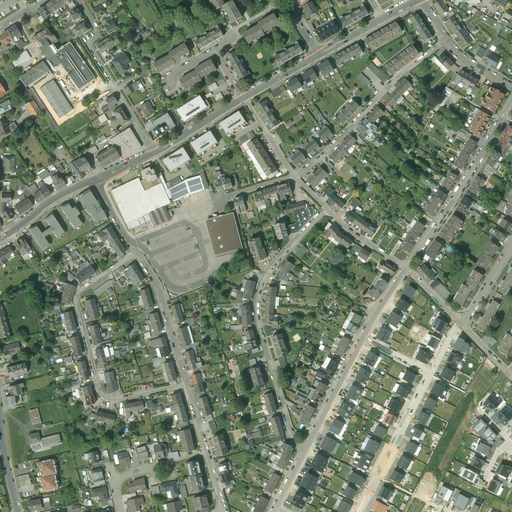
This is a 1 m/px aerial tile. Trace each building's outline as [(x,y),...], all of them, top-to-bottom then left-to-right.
[(53,0),(52,1),(57,9),(60,8),(64,5),(61,0),(53,0)] [(222,0),(209,0),(216,11),(223,6),(225,5),(222,0)] [(367,0),(373,9),(380,5),(377,0),(367,0)] [(491,0),(492,1),(501,7),(500,9),(504,11),(510,0),(491,0)] [(52,1),(45,6),(45,5),(50,14),(53,12),(55,11),(57,9),(52,1)] [(225,5),(223,6),(232,22),(242,17),(233,1),(225,5)] [(444,5),(443,6),(439,1),(433,6),(441,16),(448,10),(444,5)] [(304,6),(303,7),(306,12),(314,7),(312,2),(310,3),(304,6)] [(45,5),(38,10),(46,23),(49,22),(47,18),(46,19),(45,17),(51,14),(50,14),(45,5)] [(100,6),(92,11),(97,19),(105,14),(100,6)] [(314,7),(306,12),(309,17),(316,13),(317,12),(314,7)] [(364,7),(340,20),(345,28),(369,14),(364,7)] [(81,16),(76,9),(73,10),(73,9),(71,10),(72,12),(69,13),(74,21),(79,18),(81,16)] [(274,14),(258,23),(259,25),(264,33),(280,24),(274,14)] [(432,37),(418,14),(410,19),(425,42),(432,37)] [(453,17),(446,22),(451,29),(458,24),(453,17)] [(104,26),(108,32),(115,27),(112,21),(109,23),(104,26)] [(334,21),(316,31),(319,37),(319,38),(320,38),(322,42),(339,32),(334,21)] [(85,22),(80,25),(79,23),(77,25),(83,33),(89,29),(85,22)] [(395,23),(380,31),(385,41),(401,32),(395,23)] [(458,24),(451,29),(453,31),(456,35),(462,30),(458,24)] [(76,28),(71,31),(75,37),(76,38),(83,33),(77,25),(75,26),(76,28)] [(259,25),(243,34),(248,44),(265,34),(264,33),(259,25)] [(14,26),(7,31),(12,39),(20,34),(14,26)] [(219,28),(195,41),(200,49),(224,36),(219,28)] [(40,34),(40,33),(37,35),(37,36),(31,40),(38,50),(39,50),(47,60),(54,54),(49,47),(57,41),(53,36),(51,37),(46,29),(40,34)] [(462,30),(456,35),(460,41),(467,36),(462,30)] [(7,31),(2,34),(1,36),(2,37),(0,37),(0,41),(2,45),(3,45),(2,44),(4,43),(5,45),(9,43),(9,42),(12,39),(13,40),(12,39),(7,31)] [(380,31),(364,40),(369,49),(385,41),(380,31)] [(467,36),(460,41),(465,47),(472,42),(467,36)] [(109,37),(102,41),(108,49),(114,45),(118,43),(115,38),(111,40),(109,37)] [(23,39),(16,42),(20,49),(27,46),(23,39)] [(102,41),(96,45),(101,53),(108,49),(102,41)] [(185,44),(168,53),(169,55),(173,62),(190,52),(185,44)] [(298,44),(275,57),(279,65),(303,52),(298,44)] [(358,44),(334,57),(338,65),(362,51),(358,44)] [(413,45),(398,56),(405,65),(419,54),(413,45)] [(485,53),(479,50),(476,55),(481,59),(485,53)] [(26,51),(11,59),(15,66),(23,61),(24,62),(30,58),(26,51)] [(248,75),(235,51),(227,56),(240,80),(248,75)] [(125,54),(113,62),(120,74),(125,71),(125,72),(126,71),(123,66),(130,62),(125,54)] [(449,59),(443,54),(437,59),(443,65),(449,59)] [(169,55),(152,65),(157,73),(174,64),(173,62),(169,55)] [(499,61),(489,55),(487,59),(486,61),(495,67),(499,61)] [(398,56),(383,68),(390,76),(405,65),(398,56)] [(449,59),(443,65),(448,70),(454,64),(449,59)] [(211,60),(195,69),(196,71),(200,79),(216,70),(211,60)] [(328,60),(323,63),(329,73),(334,70),(328,60)] [(43,62),(19,79),(25,87),(49,71),(43,62)] [(323,63),(318,66),(323,76),(329,73),(323,63)] [(371,63),(366,68),(383,83),(388,78),(371,63)] [(312,69),(307,72),(312,81),(317,78),(316,75),(312,69)] [(143,70),(138,73),(142,79),(147,76),(143,70)] [(458,75),(455,81),(459,83),(465,73),(461,70),(458,75)] [(196,71),(180,80),(185,90),(201,81),(200,79),(196,71)] [(312,81),(307,72),(302,75),(305,81),(307,84),(312,81)] [(465,73),(459,83),(463,86),(470,75),(465,73)] [(369,82),(361,74),(357,78),(365,86),(369,82)] [(470,75),(463,86),(468,88),(474,78),(470,75)] [(300,84),(297,78),(292,81),(297,90),(302,87),(300,84)] [(468,88),(467,90),(467,91),(470,93),(471,93),(472,91),(475,87),(478,80),(474,78),(468,88)] [(131,85),(129,83),(125,86),(126,87),(123,89),(127,96),(144,86),(140,80),(131,85)] [(411,85),(405,80),(400,85),(406,91),(411,85)] [(297,90),(292,81),(286,84),(289,90),(291,93),(297,90)] [(215,83),(207,87),(210,92),(218,87),(215,83)] [(406,91),(400,85),(395,91),(401,96),(406,91)] [(479,89),(475,87),(472,91),(471,93),(476,95),(479,89)] [(281,88),(271,93),(274,98),(283,93),(281,88)] [(489,94),(487,98),(486,98),(482,104),(487,107),(486,108),(489,110),(490,109),(494,112),(496,108),(497,109),(499,105),(498,104),(499,103),(500,103),(502,99),(504,95),(499,93),(500,92),(497,90),(496,91),(492,88),(488,93),(489,94)] [(401,96),(395,91),(390,96),(396,102),(401,96)] [(204,102),(199,95),(177,109),(186,122),(194,117),(193,116),(195,115),(196,116),(211,107),(207,100),(204,102)] [(113,96),(105,101),(108,105),(103,108),(104,111),(117,103),(113,96)] [(390,96),(384,102),(390,108),(396,102),(390,96)] [(8,101),(0,104),(0,114),(11,109),(9,106),(10,105),(11,105),(8,100),(8,101)] [(353,100),(334,120),(341,126),(360,107),(353,100)] [(33,101),(24,105),(32,119),(40,112),(33,101)] [(279,124),(264,101),(257,106),(271,129),(279,124)] [(147,103),(141,106),(144,111),(143,112),(146,117),(154,112),(151,107),(150,107),(148,103),(147,102),(147,103)] [(377,107),(372,112),(378,118),(383,113),(380,110),(377,107)] [(120,108),(112,113),(115,118),(113,119),(114,121),(124,115),(120,108)] [(490,117),(479,110),(476,115),(488,121),(490,117)] [(166,111),(161,114),(165,120),(170,117),(166,111)] [(239,111),(220,124),(228,136),(247,124),(239,111)] [(372,112),(367,118),(373,124),(378,118),(372,112)] [(105,113),(99,117),(102,123),(108,119),(105,113)] [(124,115),(114,121),(115,123),(118,121),(121,126),(129,122),(124,115)] [(488,121),(476,115),(473,119),(485,126),(488,121)] [(176,127),(170,117),(165,120),(171,129),(171,130),(176,127)] [(373,124),(367,118),(362,124),(368,129),(371,132),(372,134),(373,134),(376,130),(378,128),(373,124)] [(112,119),(103,125),(104,127),(111,123),(114,121),(113,119),(112,119)] [(485,126),(473,119),(470,124),(482,131),(485,126)] [(5,120),(0,121),(0,136),(10,133),(9,131),(12,129),(12,130),(17,127),(15,125),(13,122),(11,123),(8,125),(9,126),(8,127),(5,120)] [(362,124),(356,129),(362,135),(368,129),(362,124)] [(482,131),(470,124),(467,129),(474,133),(479,136),(482,131)] [(161,125),(154,130),(158,137),(166,133),(165,133),(171,129),(168,126),(163,129),(161,125)] [(329,129),(326,125),(321,129),(329,139),(333,135),(329,129)] [(511,127),(508,125),(503,133),(511,138),(511,137),(511,127)] [(120,134),(109,140),(113,146),(119,157),(121,160),(141,147),(129,128),(120,134)] [(464,138),(467,131),(461,128),(458,136),(464,138)] [(329,139),(321,129),(316,133),(320,137),(324,142),(329,139)] [(190,143),(198,156),(218,143),(210,130),(202,135),(203,137),(199,139),(199,138),(190,143)] [(118,131),(108,138),(109,140),(120,134),(118,131)] [(252,132),(239,140),(242,144),(255,136),(252,132)] [(511,138),(503,133),(499,140),(504,144),(507,145),(508,144),(511,138)] [(357,141),(351,135),(345,141),(351,147),(357,141)] [(316,142),(313,138),(308,142),(316,151),(320,148),(316,142)] [(257,139),(247,145),(250,149),(260,143),(257,139)] [(476,143),(469,139),(465,145),(472,149),(476,143)] [(345,141),(340,147),(346,152),(351,147),(345,141)] [(316,151),(308,142),(303,145),(307,149),(311,155),(316,151)] [(260,143),(250,149),(253,154),(263,148),(260,143)] [(472,149),(465,145),(461,152),(468,156),(472,149)] [(95,146),(89,149),(93,154),(98,151),(95,146)] [(113,146),(95,157),(101,168),(119,157),(113,146)] [(163,160),(171,173),(191,160),(183,147),(175,152),(176,154),(172,156),(171,154),(163,160)] [(340,147),(335,152),(341,158),(346,152),(340,147)] [(263,148),(253,154),(256,159),(266,152),(263,148)] [(302,153),(299,149),(294,153),(302,163),(306,159),(302,153)] [(501,155),(493,150),(489,156),(497,161),(501,155)] [(266,152),(256,159),(259,163),(269,157),(266,152)] [(341,158),(335,152),(329,158),(335,163),(341,158)] [(461,152),(457,158),(465,162),(468,156),(461,152)] [(302,163),(294,153),(289,157),(297,166),(302,163)] [(497,161),(489,156),(485,163),(493,168),(497,161)] [(84,157),(80,160),(80,159),(73,163),(79,171),(80,171),(83,169),(85,173),(86,172),(87,174),(94,171),(87,157),(84,158),(84,157)] [(269,157),(259,163),(262,168),(272,161),(269,157)] [(10,158),(4,158),(4,174),(14,174),(14,158),(10,158)] [(465,162),(457,158),(453,165),(460,170),(465,162)] [(272,161),(262,168),(265,172),(274,166),(272,161)] [(73,163),(73,162),(69,165),(75,174),(79,171),(73,163)] [(274,166),(265,172),(268,177),(278,171),(274,166)] [(145,170),(143,171),(147,179),(158,174),(157,174),(155,170),(154,169),(152,170),(151,167),(145,170)] [(328,174),(320,167),(315,173),(322,180),(328,174)] [(46,170),(41,173),(45,180),(50,176),(46,170)] [(79,171),(75,174),(77,177),(75,179),(78,182),(84,177),(80,171),(79,171)] [(220,171),(214,173),(216,177),(215,177),(215,180),(217,179),(216,177),(217,177),(219,182),(223,181),(221,176),(221,175),(220,171)] [(315,173),(314,172),(311,175),(312,175),(307,181),(314,188),(320,182),(319,181),(321,179),(322,180),(315,173)] [(457,176),(450,172),(446,178),(453,182),(457,176)] [(479,172),(473,183),(481,188),(487,177),(480,172),(479,172)] [(168,189),(161,173),(158,174),(169,199),(172,198),(168,189)] [(147,179),(141,181),(140,178),(111,190),(128,231),(151,220),(157,218),(159,222),(173,216),(171,211),(168,213),(165,206),(171,204),(169,199),(158,174),(147,179)] [(208,187),(204,174),(200,175),(205,191),(209,189),(208,187)] [(58,179),(56,175),(55,175),(50,178),(53,182),(52,183),(57,191),(66,185),(63,181),(61,178),(58,179)] [(185,180),(181,183),(168,189),(172,198),(174,203),(190,195),(205,191),(200,175),(185,180)] [(453,182),(446,178),(442,185),(448,189),(449,189),(453,182)] [(40,179),(35,182),(38,186),(39,186),(40,188),(44,185),(42,182),(40,179)] [(225,180),(223,181),(225,190),(233,187),(232,183),(230,179),(225,180)] [(219,182),(215,183),(218,192),(225,190),(223,181),(219,182)] [(289,183),(278,186),(281,200),(282,201),(285,200),(287,200),(285,195),(292,193),(289,183)] [(481,188),(473,183),(468,189),(477,194),(481,188)] [(30,186),(28,184),(25,186),(28,191),(35,187),(35,189),(37,193),(39,192),(34,184),(30,186)] [(40,188),(41,190),(39,192),(43,199),(50,194),(44,185),(40,188)] [(269,201),(267,201),(267,199),(276,196),(277,201),(281,200),(278,186),(262,191),(264,200),(266,205),(267,209),(271,208),(269,201)] [(330,187),(325,192),(329,196),(334,191),(330,187)] [(96,202),(89,190),(78,197),(85,209),(96,202)] [(446,195),(439,190),(436,194),(434,194),(433,193),(431,194),(432,197),(435,196),(443,201),(446,195)] [(10,191),(6,191),(6,195),(1,195),(1,202),(4,202),(11,202),(10,191)] [(262,191),(254,193),(252,193),(256,208),(266,205),(264,200),(262,191)] [(37,193),(33,195),(38,203),(43,199),(39,192),(37,193)] [(333,194),(327,200),(333,206),(339,200),(342,197),(339,194),(336,197),(333,194)] [(427,194),(420,206),(424,210),(432,198),(427,194)] [(435,196),(432,197),(432,198),(424,210),(423,210),(432,216),(443,201),(435,196)] [(465,196),(464,196),(460,203),(470,209),(472,207),(474,208),(473,208),(475,209),(476,209),(478,209),(479,206),(473,202),(468,198),(465,196)] [(242,197),(234,199),(236,207),(241,206),(243,212),(246,211),(242,197)] [(496,197),(490,207),(495,210),(501,200),(496,197)] [(347,204),(350,206),(351,204),(356,208),(361,202),(355,198),(354,200),(351,198),(347,204)] [(28,199),(25,201),(24,200),(21,202),(26,210),(32,206),(28,199)] [(304,202),(287,207),(285,200),(282,201),(285,214),(293,212),(296,224),(289,226),(291,234),(299,232),(315,215),(312,207),(305,208),(304,202)] [(339,200),(333,206),(338,211),(345,205),(339,200)] [(8,209),(5,211),(4,210),(4,202),(1,202),(1,213),(3,217),(2,217),(4,220),(5,219),(6,222),(10,219),(11,219),(13,218),(13,217),(8,209)] [(21,202),(17,204),(18,206),(15,207),(19,215),(26,210),(21,202)] [(69,202),(60,208),(73,229),(82,223),(77,215),(79,214),(75,207),(72,209),(69,202)] [(96,202),(85,209),(96,226),(107,219),(96,202)] [(470,209),(460,203),(456,210),(467,216),(469,216),(471,213),(470,213),(471,211),(469,210),(470,209)] [(351,211),(346,218),(353,223),(358,216),(351,211)] [(50,227),(42,233),(44,237),(53,232),(57,238),(65,233),(52,213),(45,220),(50,227)] [(214,219),(207,220),(216,256),(242,249),(233,213),(217,218),(217,215),(215,215),(215,214),(213,215),(214,219)] [(484,219),(478,214),(474,219),(480,224),(484,219)] [(453,215),(446,225),(456,232),(461,225),(460,224),(462,221),(453,215)] [(364,220),(358,216),(353,223),(359,227),(364,220)] [(511,224),(507,221),(503,219),(499,225),(503,227),(502,228),(505,229),(505,228),(508,230),(511,224)] [(370,225),(364,220),(359,227),(365,232),(370,225)] [(417,221),(413,227),(419,232),(424,226),(417,221)] [(288,237),(284,222),(274,225),(278,240),(288,237)] [(36,225),(28,229),(43,252),(50,245),(44,237),(42,233),(36,225)] [(339,231),(332,225),(327,231),(324,235),(328,238),(331,234),(334,237),(338,232),(339,232),(339,231)] [(376,229),(370,225),(365,232),(371,236),(376,229)] [(446,225),(439,235),(447,241),(449,238),(451,239),(456,232),(446,225)] [(109,226),(102,231),(103,233),(99,236),(103,242),(107,240),(115,235),(109,226)] [(413,227),(408,234),(415,238),(419,232),(413,227)] [(497,231),(495,230),(491,235),(503,242),(505,240),(505,239),(506,239),(506,237),(502,234),(499,232),(497,231)] [(339,232),(338,232),(334,237),(333,238),(341,244),(341,243),(346,238),(345,237),(339,232)] [(415,238),(408,234),(404,240),(411,245),(415,238)] [(115,235),(107,240),(112,248),(120,243),(115,235)] [(346,238),(341,243),(348,248),(353,242),(346,237),(345,237),(346,238)] [(404,240),(400,237),(396,244),(406,251),(411,245),(404,240)] [(18,241),(27,254),(32,252),(22,238),(18,241)] [(261,244),(259,238),(250,240),(251,244),(250,244),(251,248),(250,249),(252,253),(255,252),(257,260),(266,258),(264,248),(262,249),(261,244)] [(435,240),(430,247),(438,252),(440,249),(441,250),(443,246),(435,240)] [(18,241),(14,244),(23,257),(27,254),(18,241)] [(499,248),(490,241),(483,251),(484,252),(492,258),(494,254),(496,251),(497,251),(499,248)] [(120,243),(112,248),(117,256),(122,253),(125,251),(120,243)] [(308,250),(303,246),(295,254),(300,259),(308,250)] [(10,247),(7,249),(5,248),(4,250),(3,250),(2,251),(2,252),(0,253),(4,260),(10,257),(9,255),(13,253),(10,247)] [(272,253),(269,254),(270,260),(274,259),(273,256),(276,256),(276,254),(279,253),(277,247),(274,248),(274,250),(271,251),(272,253)] [(438,252),(430,247),(426,254),(433,259),(436,255),(438,252)] [(370,254),(362,249),(359,253),(358,255),(366,261),(370,254)] [(492,258),(484,252),(477,262),(486,269),(488,265),(491,262),(493,259),(492,258)] [(117,256),(115,258),(117,262),(124,257),(122,253),(117,256)] [(293,265),(287,260),(281,268),(288,272),(293,265)] [(386,271),(390,265),(385,262),(385,263),(381,261),(377,267),(380,269),(382,268),(386,271)] [(92,262),(88,264),(90,266),(94,271),(96,269),(92,262)] [(127,272),(123,274),(127,279),(132,276),(138,272),(133,264),(126,268),(129,273),(128,273),(127,273),(127,272)] [(90,266),(86,269),(83,265),(80,267),(87,278),(95,273),(94,271),(90,266)] [(396,270),(390,265),(386,271),(393,275),(396,270)] [(424,265),(417,271),(423,277),(429,271),(426,269),(427,268),(424,265)] [(79,274),(75,277),(80,283),(87,278),(80,267),(76,270),(79,274)] [(281,268),(276,275),(282,280),(288,272),(281,268)] [(429,271),(423,277),(428,283),(435,277),(432,273),(431,274),(429,271)] [(464,284),(454,300),(462,305),(471,289),(474,291),(483,275),(475,271),(466,286),(464,284)] [(74,278),(68,272),(66,274),(72,280),(74,278)] [(138,272),(132,276),(137,284),(143,279),(138,272)] [(388,282),(380,277),(374,287),(381,292),(388,282)] [(511,280),(506,277),(504,281),(502,280),(499,285),(501,286),(499,291),(504,294),(511,281),(511,280)] [(109,280),(93,291),(97,296),(112,285),(109,280)] [(255,282),(248,280),(245,289),(253,291),(255,282)] [(435,280),(430,285),(434,290),(441,283),(438,281),(437,282),(435,280)] [(75,286),(61,282),(58,291),(64,293),(72,295),(75,286)] [(369,287),(363,282),(358,289),(365,294),(369,287)] [(450,293),(441,283),(437,287),(446,297),(450,293)] [(416,290),(409,286),(404,294),(410,298),(416,290)] [(276,288),(269,287),(268,296),(274,297),(275,297),(276,288)] [(381,292),(374,287),(369,294),(372,295),(370,297),(368,298),(368,299),(372,298),(376,301),(381,292)] [(146,289),(139,291),(142,300),(150,298),(147,289),(146,289)] [(244,293),(239,291),(238,294),(237,294),(238,295),(237,297),(243,299),(243,297),(251,299),(253,291),(245,289),(244,293)] [(72,295),(64,293),(61,302),(69,304),(72,295)] [(274,297),(268,296),(266,296),(265,305),(274,306),(274,297)] [(150,298),(142,300),(145,309),(152,306),(150,298)] [(93,299),(85,301),(87,310),(96,308),(93,299)] [(400,299),(396,306),(400,309),(405,312),(410,305),(400,299)] [(493,301),(490,305),(488,303),(485,309),(487,310),(485,314),(491,317),(499,304),(493,301)] [(178,304),(171,306),(173,315),(181,313),(178,304)] [(274,306),(265,305),(264,314),(266,314),(273,315),(274,306)] [(250,306),(242,306),(243,315),(251,315),(250,306)] [(96,308),(87,310),(90,320),(98,318),(98,317),(102,315),(100,307),(96,308)] [(71,311),(63,313),(65,322),(73,320),(71,311)] [(392,311),(389,316),(399,323),(402,318),(392,311)] [(154,313),(148,315),(150,320),(146,321),(148,325),(151,324),(159,322),(159,321),(156,313),(154,313)] [(181,313),(173,315),(176,324),(184,322),(181,313)] [(273,315),(266,314),(265,323),(273,324),(278,325),(278,324),(278,320),(273,319),(274,315),(273,315)] [(362,317),(355,314),(351,322),(358,325),(362,317)] [(447,323),(438,314),(432,327),(436,329),(435,330),(443,334),(448,324),(447,323)] [(485,314),(482,318),(480,317),(477,322),(479,323),(477,327),(483,331),(491,317),(485,314)] [(251,315),(243,315),(244,324),(251,324),(251,315)] [(399,323),(389,316),(385,321),(396,328),(399,323)] [(73,320),(65,322),(68,331),(75,329),(73,320)] [(5,321),(0,322),(0,338),(9,336),(8,332),(6,325),(5,321)] [(159,322),(151,324),(154,333),(161,330),(159,322)] [(351,322),(347,330),(353,333),(358,325),(351,322)] [(96,324),(89,326),(91,335),(98,333),(96,324)] [(185,327),(178,329),(180,338),(188,336),(185,327)] [(381,328),(379,333),(388,337),(390,332),(381,328)] [(252,330),(245,332),(248,341),(255,338),(252,330)] [(508,334),(498,349),(506,354),(511,344),(511,331),(510,335),(508,334)] [(98,333),(91,335),(93,344),(99,343),(101,342),(100,338),(105,337),(104,332),(99,333),(98,333)] [(388,337),(379,333),(376,338),(385,343),(388,337)] [(497,341),(488,333),(484,337),(492,345),(497,341)] [(282,334),(272,336),(278,358),(284,356),(288,355),(282,334)] [(432,336),(427,334),(424,340),(429,342),(427,345),(435,349),(439,340),(440,340),(440,339),(432,335),(432,336)] [(77,336),(69,338),(72,347),(79,345),(77,336)] [(188,336),(180,338),(183,347),(184,347),(190,345),(190,344),(188,336)] [(163,337),(156,339),(158,348),(166,346),(163,337)] [(343,337),(341,340),(337,338),(335,342),(339,345),(346,348),(350,340),(343,337)] [(255,338),(248,341),(250,349),(258,347),(255,338)] [(464,341),(459,338),(454,347),(454,348),(461,351),(464,353),(468,345),(463,342),(464,341)] [(18,342),(1,347),(3,347),(5,355),(4,356),(15,353),(16,357),(21,356),(18,342)] [(79,345),(72,347),(74,356),(81,354),(79,345)] [(339,345),(337,349),(333,347),(331,350),(331,351),(342,356),(346,348),(339,345)] [(166,346),(158,348),(161,357),(168,355),(166,346)] [(100,349),(95,350),(97,359),(105,357),(109,356),(107,347),(100,349)] [(186,352),(185,353),(187,361),(195,359),(192,350),(186,352)] [(420,350),(416,358),(427,364),(428,361),(429,362),(431,358),(430,358),(431,355),(427,353),(420,350)] [(369,352),(367,357),(375,361),(378,356),(369,352)] [(461,357),(451,352),(446,361),(456,366),(458,363),(459,364),(460,360),(459,360),(461,357)] [(284,356),(278,358),(281,368),(287,367),(284,356)] [(105,357),(97,359),(99,368),(107,366),(105,357)] [(375,361),(367,357),(364,362),(373,367),(375,361)] [(195,359),(187,361),(190,370),(193,369),(197,368),(202,367),(202,366),(199,358),(195,359)] [(254,359),(249,360),(252,369),(257,367),(254,359)] [(331,360),(327,367),(334,371),(338,363),(336,362),(331,360)] [(83,361),(76,363),(78,372),(85,370),(83,361)] [(170,361),(163,364),(166,373),(173,370),(170,361)] [(25,363),(6,368),(9,377),(9,378),(13,377),(27,373),(25,363)] [(327,367),(322,365),(320,369),(318,373),(323,376),(330,379),(334,371),(327,367)] [(252,369),(250,369),(256,388),(265,385),(259,366),(252,369)] [(448,369),(445,367),(443,370),(442,369),(441,373),(442,373),(440,376),(452,382),(454,376),(453,376),(454,372),(455,372),(448,369)] [(361,368),(358,374),(367,379),(370,373),(365,370),(361,368)] [(317,372),(310,369),(309,372),(315,376),(322,379),(323,376),(318,373),(317,372)] [(85,370),(78,372),(79,375),(75,376),(77,381),(80,380),(88,378),(85,370)] [(173,370),(166,373),(168,381),(174,380),(176,379),(173,370)] [(405,374),(402,379),(411,384),(412,382),(414,383),(417,376),(405,370),(404,373),(405,374)] [(112,371),(103,373),(106,383),(114,380),(112,371)] [(194,375),(192,376),(194,385),(202,382),(204,382),(203,378),(205,378),(204,373),(199,375),(199,374),(194,375)] [(367,379),(358,374),(355,379),(364,384),(367,379)] [(13,377),(9,378),(9,377),(4,379),(6,385),(15,382),(13,377)] [(114,380),(106,383),(108,392),(117,390),(114,380)] [(202,382),(194,385),(197,393),(204,391),(202,382)] [(326,386),(320,382),(316,390),(322,394),(326,386)] [(23,383),(9,387),(11,396),(22,394),(21,388),(24,387),(23,383)] [(438,384),(435,383),(431,392),(439,396),(443,398),(448,389),(445,388),(438,384)] [(89,385),(82,387),(84,396),(92,394),(89,385)] [(349,391),(358,395),(360,396),(363,390),(352,385),(349,391)] [(410,390),(400,385),(396,393),(401,395),(406,398),(410,390)] [(316,390),(312,388),(308,396),(318,402),(322,394),(316,390)] [(308,396),(297,391),(295,394),(306,400),(308,396)] [(358,395),(349,391),(346,396),(355,401),(358,395)] [(180,393),(172,396),(174,405),(183,403),(180,393)] [(271,393),(264,395),(266,404),(274,402),(271,393)] [(92,394),(84,396),(86,405),(94,403),(92,394)] [(11,396),(5,397),(7,405),(22,403),(20,395),(11,396)] [(495,400),(491,396),(483,403),(487,408),(495,400)] [(200,398),(198,399),(201,408),(209,406),(206,397),(200,398)] [(437,402),(428,397),(424,406),(432,411),(437,402)] [(390,401),(388,407),(399,412),(403,404),(400,402),(390,398),(389,401),(390,401)] [(495,400),(487,408),(492,412),(500,404),(495,400)] [(142,402),(133,403),(134,411),(143,409),(142,402)] [(274,402),(266,404),(269,413),(274,411),(276,411),(274,402)] [(343,402),(340,408),(350,412),(353,414),(356,409),(353,407),(345,403),(343,402)] [(133,403),(124,405),(125,413),(134,411),(133,403)] [(183,403),(174,405),(174,406),(169,407),(171,413),(176,411),(177,415),(186,412),(183,403)] [(315,408),(308,405),(304,413),(311,416),(315,408)] [(209,406),(201,408),(204,417),(211,414),(209,406)] [(505,407),(496,416),(500,421),(509,412),(505,407)] [(350,412),(340,408),(337,413),(347,418),(350,412)] [(37,409),(29,411),(30,411),(29,411),(29,412),(30,412),(30,414),(31,416),(31,418),(32,420),(32,421),(34,421),(35,424),(41,422),(37,409)] [(105,414),(97,412),(95,420),(104,422),(105,414)] [(186,412),(177,415),(180,424),(189,421),(186,412)] [(429,416),(421,412),(416,420),(424,425),(429,416)] [(500,421),(504,425),(511,418),(511,414),(509,412),(500,421)] [(311,416),(304,413),(300,421),(307,425),(311,416)] [(396,417),(388,413),(383,422),(392,426),(396,417)] [(114,417),(105,414),(104,422),(112,424),(114,417)] [(278,416),(271,419),(273,427),(281,425),(278,416)] [(335,419),(332,425),(341,429),(344,423),(335,419)] [(475,425),(471,428),(478,434),(480,432),(487,439),(488,437),(490,439),(491,441),(497,436),(489,427),(488,428),(486,426),(487,426),(481,419),(479,420),(475,425)] [(281,425),(273,427),(276,436),(283,434),(281,425)] [(341,429),(332,425),(329,431),(338,435),(341,429)] [(378,425),(373,434),(382,438),(386,430),(378,425)] [(422,431),(414,427),(412,429),(411,432),(410,434),(419,439),(422,431)] [(190,429),(180,431),(182,442),(192,440),(190,429)] [(38,433),(28,435),(30,444),(32,452),(38,450),(36,444),(39,444),(40,444),(39,442),(40,441),(39,440),(38,433)] [(59,434),(41,439),(42,440),(39,440),(40,441),(39,442),(40,444),(39,444),(40,448),(61,443),(59,434)] [(222,434),(213,437),(219,456),(228,453),(222,434)] [(336,441),(326,436),(323,441),(334,447),(336,441)] [(379,444),(370,439),(367,444),(376,449),(379,444)] [(192,440),(182,442),(185,452),(195,450),(192,440)] [(334,447),(323,441),(320,447),(331,453),(334,447)] [(405,450),(413,454),(418,446),(409,441),(405,450)] [(490,447),(479,441),(477,444),(478,445),(476,450),(486,455),(490,447)] [(166,446),(162,443),(161,445),(159,445),(162,458),(166,457),(167,456),(166,454),(168,454),(166,446)] [(292,446),(284,443),(282,448),(285,450),(285,449),(291,453),(293,449),(291,448),(292,446)] [(376,449),(367,444),(365,450),(374,454),(376,449)] [(146,446),(135,449),(137,459),(142,458),(143,459),(149,457),(146,446)] [(285,450),(281,458),(288,461),(292,453),(291,453),(285,449),(285,450)] [(96,451),(87,453),(89,464),(99,461),(96,451)] [(127,452),(117,455),(119,466),(130,464),(128,457),(127,452)] [(371,460),(359,453),(356,459),(368,465),(371,460)] [(314,460),(325,466),(324,465),(327,459),(322,457),(317,454),(314,460)] [(402,456),(397,465),(400,466),(406,469),(411,460),(402,456)] [(484,461),(474,456),(470,464),(480,469),(484,461)] [(288,461),(281,458),(277,466),(284,469),(288,461)] [(53,459),(38,462),(39,466),(40,473),(41,473),(41,477),(54,474),(56,474),(56,471),(54,462),(53,459)] [(368,465),(356,459),(353,464),(366,470),(368,465)] [(199,460),(187,463),(188,467),(189,473),(190,477),(202,474),(199,460)] [(325,466),(314,460),(310,466),(315,469),(322,472),(325,466)] [(406,469),(400,466),(398,469),(404,471),(406,473),(408,470),(409,470),(413,462),(411,460),(406,469)] [(226,463),(218,465),(221,474),(228,472),(226,463)] [(505,467),(500,464),(499,467),(496,472),(507,477),(509,473),(510,473),(511,468),(509,467),(506,466),(505,467)] [(467,469),(465,468),(461,476),(466,479),(466,480),(470,482),(471,481),(476,484),(479,479),(480,478),(477,476),(477,475),(472,472),(472,471),(468,469),(467,469)] [(100,469),(90,471),(93,482),(98,481),(103,480),(100,469)] [(356,474),(362,477),(364,473),(356,469),(355,472),(356,472),(356,474)] [(355,472),(351,470),(349,474),(351,475),(349,480),(361,486),(364,479),(362,478),(362,477),(356,474),(356,472),(355,472)] [(390,478),(400,483),(404,475),(402,474),(394,470),(390,478)] [(228,472),(221,474),(223,483),(231,481),(228,472)] [(312,475),(307,472),(304,479),(315,484),(318,478),(312,475)] [(280,476),(273,473),(269,481),(276,484),(280,476)] [(54,474),(41,477),(39,477),(40,481),(41,488),(42,488),(43,492),(58,489),(57,486),(55,477),(54,474)] [(202,474),(190,477),(191,481),(191,482),(193,487),(194,492),(205,489),(202,474)] [(499,477),(497,481),(501,483),(505,486),(507,481),(499,477)] [(144,478),(132,481),(133,484),(128,485),(130,494),(135,493),(136,493),(135,490),(142,488),(143,491),(147,490),(144,478)] [(315,484),(304,479),(301,485),(306,488),(311,490),(312,490),(315,484)] [(476,484),(475,487),(481,490),(485,483),(482,481),(482,480),(479,479),(476,484)] [(497,481),(492,479),(487,489),(496,494),(501,483),(497,481)] [(175,481),(161,485),(162,492),(172,490),(173,496),(178,495),(175,481)] [(269,481),(265,489),(272,493),(276,484),(269,481)] [(158,485),(151,487),(152,495),(160,493),(158,485)] [(358,492),(347,486),(342,494),(352,500),(354,496),(355,497),(358,492)] [(436,497),(442,500),(448,489),(442,486),(436,497)] [(105,487),(91,491),(93,496),(98,494),(100,502),(106,500),(108,500),(105,487)] [(378,495),(388,500),(392,492),(383,487),(378,495)] [(442,500),(448,503),(453,491),(448,489),(442,500)] [(310,497),(298,491),(294,497),(305,503),(307,504),(310,497)] [(464,496),(459,493),(456,499),(453,505),(458,508),(464,496)] [(207,495),(200,497),(200,496),(194,498),(196,510),(199,509),(198,508),(207,506),(207,507),(209,507),(207,495)] [(268,500),(261,496),(257,504),(264,508),(268,500)] [(464,496),(458,508),(464,511),(467,504),(470,499),(464,496)] [(142,497),(126,501),(129,511),(131,511),(138,510),(137,504),(143,503),(142,497)] [(305,503),(294,497),(291,503),(294,504),(302,509),(305,503)] [(42,499),(28,502),(30,511),(50,507),(49,502),(43,503),(42,499)] [(371,509),(377,511),(385,511),(388,507),(376,500),(371,509)] [(180,501),(167,504),(168,511),(172,511),(182,510),(182,506),(180,501)] [(337,510),(340,511),(347,511),(351,505),(342,501),(337,510)] [(476,511),(481,504),(475,501),(469,511),(476,511)]
